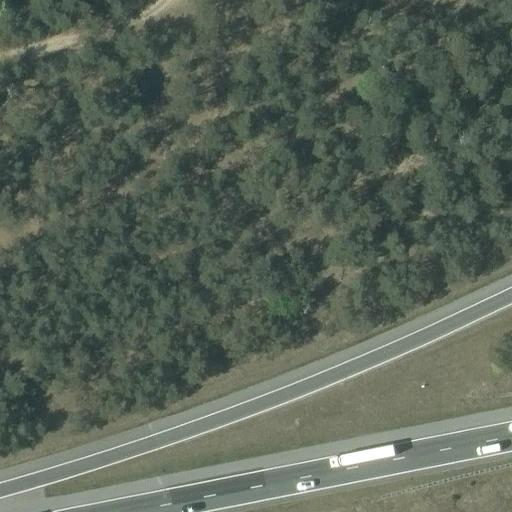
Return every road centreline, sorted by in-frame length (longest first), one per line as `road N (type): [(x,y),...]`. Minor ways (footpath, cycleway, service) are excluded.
road 1 (motorway): [(511,297),(238,416),(0,493)]
road 2 (motorway): [(511,436),(129,511)]
road 3 (track): [(163,0),(0,58)]
